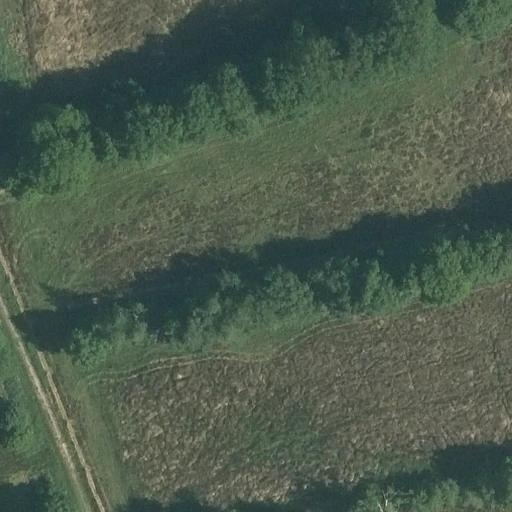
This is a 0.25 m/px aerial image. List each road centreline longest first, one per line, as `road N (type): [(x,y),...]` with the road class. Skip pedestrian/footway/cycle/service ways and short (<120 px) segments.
road 1 (track): [(102,511),(0,253)]
road 2 (track): [(0,293),(81,496),(101,511)]
